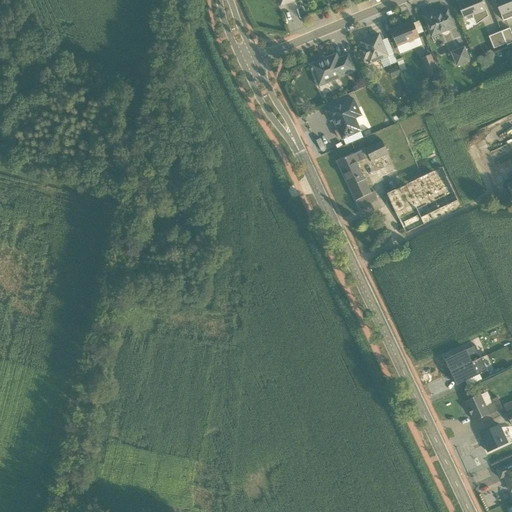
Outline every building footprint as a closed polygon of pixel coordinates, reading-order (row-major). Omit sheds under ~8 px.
[(481,0),(467,0),(457,4),(464,21),(472,18),(475,26),(488,17),(481,0)] [(511,0),(493,0),(503,22),(511,17),(511,0)] [(433,13),(423,17),(432,38),(454,29),(447,12),(434,17),(433,13)] [(412,22),(390,31),(400,55),(422,46),(418,35),(423,33),(419,22),(413,24),(412,22)] [(511,34),(510,29),(488,37),(493,49),(506,44),(506,45),(511,43),(511,34)] [(363,50),(359,51),(364,62),(366,61),(368,65),(380,61),(383,69),(396,63),(386,39),(381,41),(379,35),(360,43),(363,50)] [(465,47),(450,53),(456,67),(470,62),(465,47)] [(346,77),(345,75),(355,71),(349,56),(338,60),(336,55),(309,66),(318,88),(346,77)] [(439,74),(431,55),(422,59),(429,78),(439,74)] [(406,69),(402,58),(396,60),(401,72),(406,69)] [(473,71),(471,65),(460,70),(462,75),(473,71)] [(401,75),(397,67),(389,70),(392,78),(401,75)] [(361,131),(355,120),(362,117),(353,99),(326,112),(331,122),(333,121),(338,131),(335,132),(340,141),(361,131)] [(382,141),(337,162),(358,208),(376,200),(373,193),(371,194),(357,163),(369,158),(371,162),(388,154),(382,141)] [(511,141),(491,150),(494,158),(511,151),(511,141)] [(442,167),(387,195),(405,233),(433,221),(430,215),(458,201),(442,167)] [(444,360),(450,373),(481,358),(476,346),(444,360)] [(481,358),(450,373),(456,386),(487,371),(481,358)] [(486,392),(465,402),(473,421),(501,409),(496,398),(490,401),(486,392)] [(511,401),(502,406),(506,413),(511,410),(511,401)] [(500,425),(480,435),(487,452),(508,443),(500,425)] [(500,479),(503,478),(511,493),(511,492),(511,462),(496,470),(500,479)]
